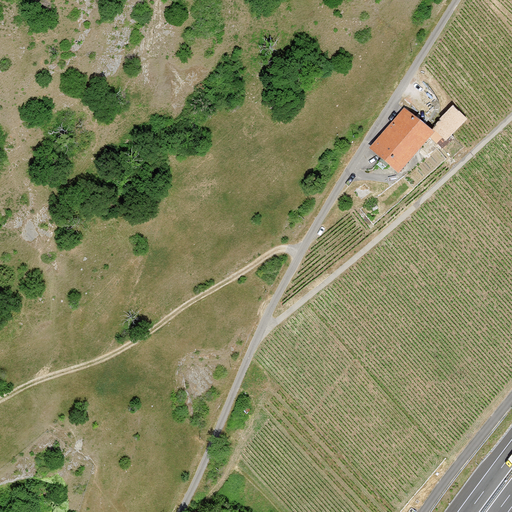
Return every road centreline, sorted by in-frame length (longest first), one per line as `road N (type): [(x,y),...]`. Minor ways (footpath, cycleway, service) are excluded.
road 1 (track): [(183,511),(284,285),(458,0)]
road 2 (track): [(303,251),(282,248),(142,338),(0,399)]
road 3 (track): [(511,115),(259,334)]
road 4 (track): [(511,400),(425,511)]
